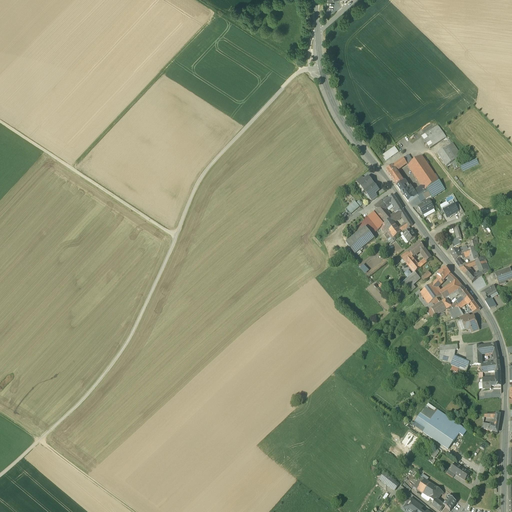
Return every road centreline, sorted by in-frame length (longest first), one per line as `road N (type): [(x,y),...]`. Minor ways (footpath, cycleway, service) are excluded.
road 1 (track): [(321,71),(292,78),(198,178),(126,343),(84,397),(0,475)]
road 2 (tertiary): [(503,454),(499,335),(364,150)]
road 3 (track): [(69,167),(217,12)]
road 4 (track): [(0,122),(175,236)]
road 5 (track): [(133,511),(0,415)]
road 6 (tertiary): [(317,29),(329,96),(364,150)]
road 7 (track): [(305,70),(197,0)]
